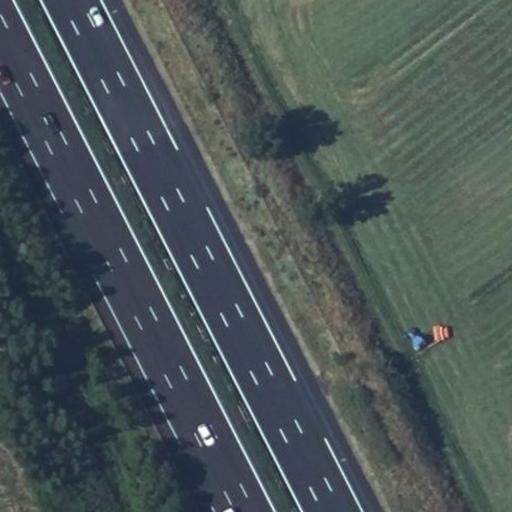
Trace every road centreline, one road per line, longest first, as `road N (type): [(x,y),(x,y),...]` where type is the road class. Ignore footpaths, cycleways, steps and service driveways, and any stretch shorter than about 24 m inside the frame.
road 1 (motorway): [(335,511),(74,0)]
road 2 (motorway): [(0,25),(247,511)]
